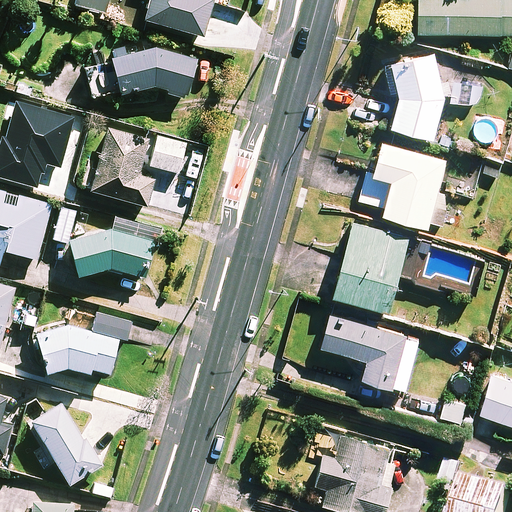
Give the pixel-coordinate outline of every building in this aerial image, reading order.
[(109,0),(77,0),(76,9),(105,16),(109,0)] [(151,0),(144,24),(204,40),(214,3),(203,0),(151,0)] [(511,0),(417,0),(417,35),(511,35),(511,0)] [(127,59),(123,49),(111,53),(114,63),(111,64),(122,99),(154,89),(166,92),(165,97),(185,103),(197,63),(154,51),(127,59)] [(443,99),(435,55),(393,64),(400,97),(390,131),(432,142),(443,99)] [(71,121),(13,106),(5,140),(1,138),(0,142),(0,180),(35,189),(39,174),(43,175),(45,167),(59,170),(71,121)] [(148,142),(108,132),(91,195),(147,210),(154,182),(139,178),(148,142)] [(186,145),(157,138),(149,168),(179,176),(186,145)] [(445,161),(382,144),(374,176),(367,174),(360,202),(385,209),(383,217),(440,232),(449,197),(437,193),(445,161)] [(52,207),(0,193),(0,264),(3,254),(37,263),(52,207)] [(76,215),(60,211),(52,241),(68,246),(76,215)] [(423,241),(354,222),(333,297),(388,312),(401,267),(415,271),(423,241)] [(69,246),(80,280),(109,271),(145,281),(155,243),(113,232),(69,246)] [(475,262),(426,247),(415,284),(428,288),(432,274),(469,284),(475,262)] [(0,349),(15,291),(0,287),(0,349)] [(419,340),(330,313),(320,347),(367,362),(362,380),(403,392),(419,340)] [(36,337),(48,377),(67,372),(91,377),(92,372),(111,376),(119,340),(128,342),(132,323),(97,315),(93,334),(65,328),(36,337)] [(511,383),(491,377),(479,416),(511,425),(511,383)] [(465,405),(446,401),(442,418),(460,423),(465,405)] [(100,468),(61,407),(31,426),(70,487),(100,468)] [(394,454),(314,433),(307,456),(321,460),(313,489),(324,492),(319,511),(322,511),(381,511),(387,490),(384,490),(394,454)] [(460,465),(447,461),(440,485),(453,489),(460,465)] [(508,511),(511,498),(511,491),(465,479),(456,511),(508,511)]
